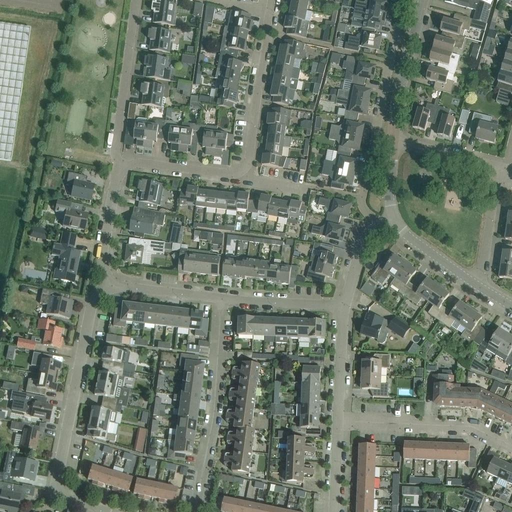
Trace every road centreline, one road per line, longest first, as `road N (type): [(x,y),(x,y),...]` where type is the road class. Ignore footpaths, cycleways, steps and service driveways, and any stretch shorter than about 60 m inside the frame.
road 1 (residential): [(106,277),(91,303),(58,490),(67,501),(110,511)]
road 2 (residential): [(401,0),(361,227)]
road 3 (residential): [(193,511),(216,405),(221,299)]
road 4 (residential): [(511,447),(472,429),(338,423)]
road 5 (residential): [(243,179),(266,13)]
road 6 (residential): [(123,163),(115,151),(137,0)]
road 7 (unclassified): [(391,140),(424,0)]
road 8 (residential): [(343,306),(221,299)]
road 9 (residential): [(243,179),(123,163)]
